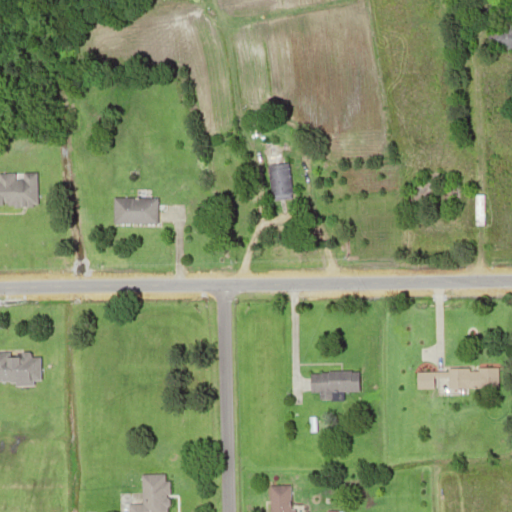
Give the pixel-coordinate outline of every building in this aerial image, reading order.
[(493,24),(511,23),(511,45),(495,47),(493,24)] [(266,164),(285,161),(290,195),(271,198),(266,164)] [(0,172),(35,172),(36,202),(0,202),(0,172)] [(112,198),(154,198),(154,222),(111,221),(112,198)] [(0,349),(35,349),(36,381),(0,381),(0,349)] [(417,372),(493,366),(495,389),(419,395),(417,372)] [(308,374),(355,373),(356,396),(308,397),(308,374)] [(139,511),(138,477),(161,475),(163,511),(139,511)] [(268,511),(267,489),(290,488),(291,511),(268,511)]
